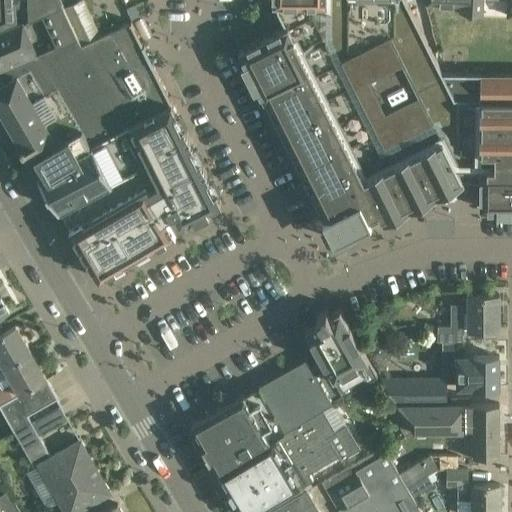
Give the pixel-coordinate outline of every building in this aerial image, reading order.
[(0,0),(0,29),(18,22),(33,15),(43,11),(55,6),(52,0),(35,0),(31,1),(31,0),(0,0)] [(143,45),(131,21),(82,45),(78,37),(64,7),(60,0),(55,0),(58,4),(55,6),(43,11),(33,15),(18,22),(0,29),(0,108),(16,136),(15,137),(29,160),(30,159),(37,171),(37,172),(44,185),(51,181),(61,200),(55,203),(99,278),(176,234),(172,227),(222,202),(153,64),(154,64),(152,61),(151,61),(144,48),(146,47),(144,44),(143,45)] [(98,29),(84,0),(79,0),(64,7),(78,37),(98,29)] [(133,20),(146,13),(144,0),(128,7),(130,12),(133,20)] [(272,0),(273,4),(278,4),(278,10),(286,26),(239,49),(264,100),(265,99),(324,217),(323,218),(334,240),(372,222),(371,220),(380,216),(383,222),(464,181),(464,180),(480,180),(480,208),(511,208),(511,72),(442,72),(406,0),(272,0)] [(483,0),(424,0),(426,4),(462,6),(461,13),(483,14),(483,0)] [(463,327),(469,326),(469,329),(499,329),(498,294),(469,294),(469,296),(462,296),(462,302),(450,303),(450,325),(437,325),(437,342),(463,341),(463,327)] [(0,326),(3,325),(0,319),(0,317),(9,313),(5,306),(1,299),(0,298),(1,297),(1,296),(0,296),(0,326)] [(307,329),(329,365),(346,395),(381,374),(342,309),(331,315),(328,310),(318,316),(321,321),(307,329)] [(0,370),(4,368),(31,352),(16,325),(0,333),(0,370)] [(387,342),(373,342),(374,355),(382,355),(387,350),(387,342)] [(0,405),(47,379),(31,352),(4,368),(13,382),(0,389),(0,405)] [(474,387),(479,387),(499,387),(499,355),(473,355),(473,357),(458,357),(458,386),(474,386),(474,387)] [(219,470),(256,450),(255,449),(268,441),(323,409),(323,408),(332,403),(327,394),(322,384),(317,375),(312,366),(307,357),(192,422),(202,440),(200,441),(212,461),(213,460),(219,470)] [(315,365),(312,366),(317,375),(327,369),(324,363),(321,365),(319,362),(315,365)] [(327,369),(317,375),(322,384),(332,378),(327,369)] [(360,387),(352,392),(351,392),(356,401),(363,397),(368,407),(383,399),(390,395),(383,382),(380,376),(362,386),(360,387)] [(382,378),(397,402),(446,402),(446,376),(406,376),(406,378),(382,378)] [(332,378),(322,384),(327,394),(337,388),(332,378)] [(0,406),(14,432),(32,422),(28,415),(57,398),(47,379),(0,405),(0,406)] [(337,388),(327,394),(332,403),(335,401),(342,397),(337,388)] [(474,456),(479,456),(499,456),(499,403),(479,403),(446,404),(398,404),(415,431),(462,431),(462,455),(474,455),(474,456)] [(268,441),(286,471),(291,469),(300,485),(301,486),(302,487),(313,480),(309,473),(339,455),(341,459),(359,448),(345,424),(335,430),(323,409),(268,441)] [(32,422),(14,432),(34,467),(39,465),(65,511),(75,511),(111,492),(81,439),(51,456),(32,422)] [(300,485),(291,469),(286,471),(268,441),(255,449),(256,450),(219,470),(228,486),(227,486),(236,501),(237,501),(243,511),(254,511),(255,511),(294,487),(292,485),(298,482),(301,486),(300,485)] [(395,442),(385,448),(390,456),(398,452),(399,448),(395,442)] [(421,511),(384,446),(323,480),(340,511),(421,511)] [(428,474),(438,468),(430,454),(399,472),(407,486),(428,474)] [(467,468),(458,468),(446,468),(446,485),(457,485),(457,498),(473,498),(473,511),(499,511),(499,484),(473,483),(473,484),(467,484),(467,468)] [(436,487),(428,474),(407,486),(414,499),(436,487)] [(21,511),(5,484),(0,487),(0,511),(21,511)] [(320,511),(307,489),(268,511),(320,511)] [(122,511),(118,503),(102,511),(122,511)]
